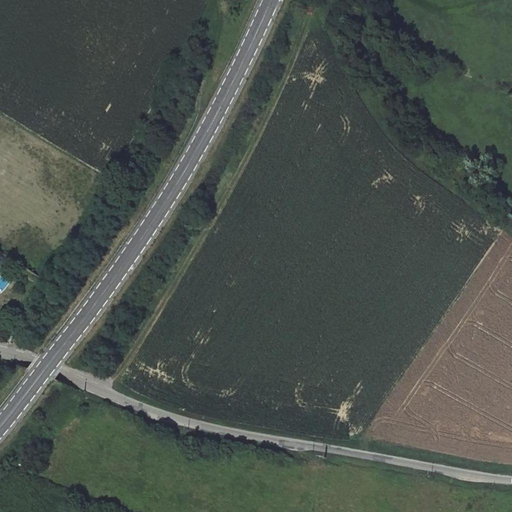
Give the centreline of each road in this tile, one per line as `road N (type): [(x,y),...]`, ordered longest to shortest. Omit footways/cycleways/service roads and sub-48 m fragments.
road 1 (primary): [(272,0),(199,146),(134,249),(0,425)]
road 2 (unclassified): [(511,480),(228,432),(144,410),(64,374)]
road 3 (track): [(102,390),(136,346),(250,148),(313,0)]
